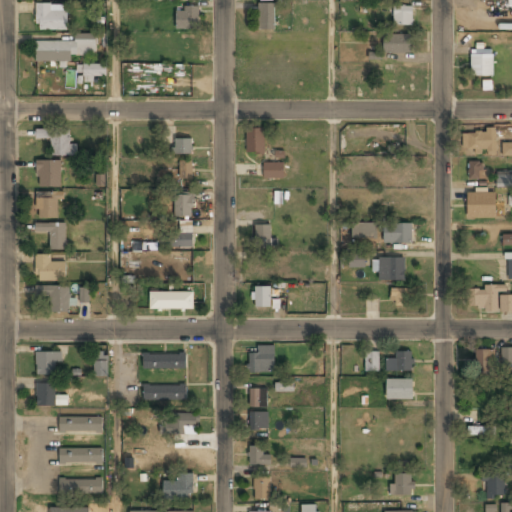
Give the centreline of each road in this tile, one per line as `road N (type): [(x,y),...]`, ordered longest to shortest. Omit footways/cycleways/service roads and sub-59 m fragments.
road 1 (residential): [(443,511),(441,0)]
road 2 (residential): [(3,511),(1,0)]
road 3 (residential): [(511,110),(0,112)]
road 4 (residential): [(224,511),(223,0)]
road 5 (residential): [(511,330),(0,329)]
